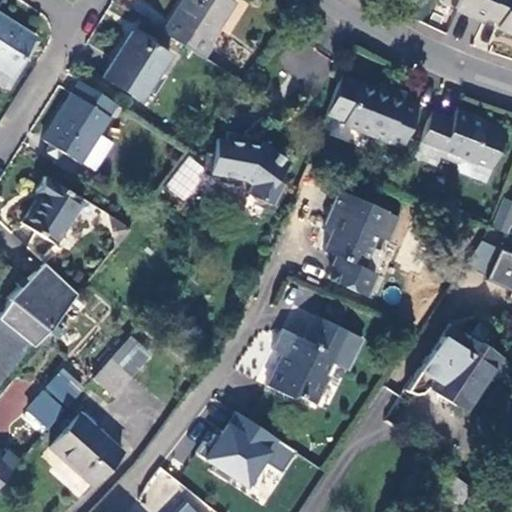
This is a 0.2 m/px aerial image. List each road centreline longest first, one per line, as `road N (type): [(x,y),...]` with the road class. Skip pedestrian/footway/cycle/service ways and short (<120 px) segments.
road 1 (residential): [(511,88),(377,39),(319,0)]
road 2 (residential): [(80,21),(0,142)]
